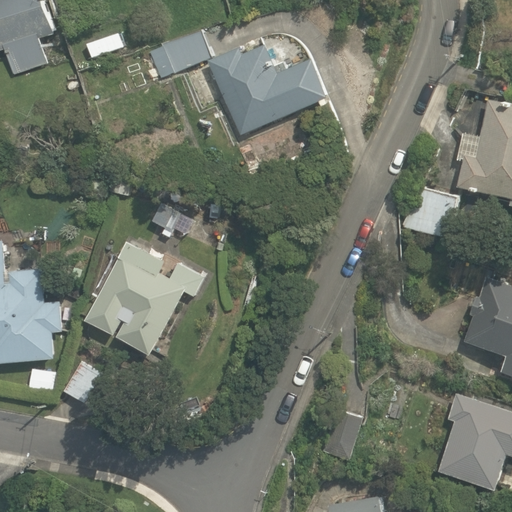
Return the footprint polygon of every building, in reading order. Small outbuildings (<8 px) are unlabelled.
[(0,0),(0,51),(9,49),(16,73),(50,62),(43,39),(57,34),(46,0),(0,0)] [(124,21),(83,33),(90,57),(131,45),(124,21)] [(242,135),(331,97),(315,58),(293,68),(283,43),(269,49),(268,45),(243,55),(240,47),(215,58),(203,29),(150,52),(152,56),(142,60),(149,77),(159,72),(163,80),(210,59),(242,135)] [(511,82),(499,79),(489,130),(465,125),(454,180),(511,191),(511,82)] [(267,181),(250,144),(239,149),(255,186),(267,181)] [(405,228),(454,240),(464,198),(422,189),(405,228)] [(227,219),(230,205),(210,200),(207,214),(227,219)] [(184,214),(163,202),(153,217),(168,226),(165,232),(171,235),(184,214)] [(0,362),(58,357),(53,303),(49,303),(47,276),(10,280),(6,239),(0,239),(0,362)] [(121,337),(155,354),(188,291),(198,297),(208,277),(182,264),(175,278),(163,272),(168,261),(130,242),(90,320),(118,334),(123,325),(127,327),(121,337)] [(60,250),(43,251),(44,273),(60,272),(60,250)] [(511,282),(488,275),(469,337),(508,349),(502,366),(511,368),(511,282)] [(67,391),(88,403),(104,373),(83,361),(67,391)] [(59,371),(33,369),(31,390),(57,392),(59,371)] [(511,408),(463,397),(445,477),(505,491),(511,462),(511,408)] [(330,453),(355,461),(369,420),(344,412),(330,453)] [(388,511),(385,497),(333,507),(334,511),(388,511)]
